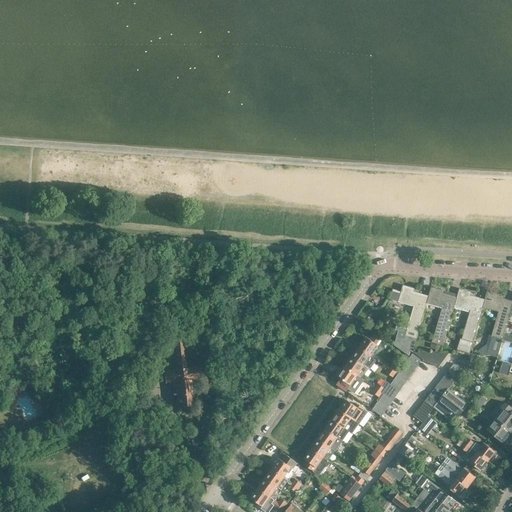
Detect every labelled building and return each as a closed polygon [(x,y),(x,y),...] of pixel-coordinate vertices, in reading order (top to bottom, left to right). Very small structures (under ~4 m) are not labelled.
[(190,265),(178,273),(183,281),(195,274),(190,265)] [(341,269),(328,275),(332,284),(345,278),(341,269)] [(428,296),(427,296),(413,292),(414,288),(403,285),(401,292),(393,289),(390,300),(398,302),(414,307),(404,340),(396,338),(394,346),(408,356),(411,347),(414,348),(416,339),(426,303),(428,296)] [(457,298),(456,298),(442,293),(443,290),(430,286),(427,296),(428,296),(426,303),(442,308),(433,337),(431,342),(443,346),(455,305),(457,298)] [(457,298),(455,305),(470,310),(462,339),(460,339),(457,350),(469,353),(483,308),(485,300),(484,300),(470,295),(471,292),(459,288),(456,298),(457,298)] [(511,306),(511,301),(498,297),(499,294),(487,290),(484,300),(485,300),(483,308),(499,312),(486,354),(497,357),(510,315),(511,306)] [(365,337),(358,347),(374,358),(381,348),(379,347),(384,341),(373,334),(369,340),(365,337)] [(258,335),(250,342),(260,353),(267,346),(258,335)] [(174,383),(177,407),(177,408),(193,406),(190,381),(200,380),(199,368),(186,370),(182,340),(173,341),(177,370),(163,372),(164,384),(174,383)] [(376,359),(374,358),(358,347),(356,351),(354,350),(350,355),(352,356),(351,357),(368,368),(367,369),(369,369),(376,359)] [(423,360),(422,361),(438,367),(449,353),(412,353),(423,360)] [(412,354),(408,359),(417,366),(421,360),(412,354)] [(351,357),(344,367),(361,378),(367,369),(368,368),(351,357)] [(417,366),(408,359),(405,365),(413,371),(417,366)] [(391,365),(389,368),(395,373),(397,369),(391,365)] [(413,371),(405,365),(397,375),(406,381),(413,371)] [(453,365),(447,372),(456,379),(463,370),(455,365),(453,365)] [(338,377),(341,379),(337,385),(346,391),(353,380),(360,385),(363,380),(361,378),(344,367),(338,377)] [(395,373),(389,368),(386,373),(392,377),(395,373)] [(447,372),(444,377),(452,384),(456,379),(447,372)] [(406,381),(397,375),(394,380),(403,386),(406,381)] [(448,389),(452,384),(444,377),(440,382),(448,389)] [(403,386),(394,380),(390,385),(399,391),(403,386)] [(445,394),(447,390),(448,389),(440,382),(436,387),(445,394)] [(140,385),(128,388),(131,400),(143,397),(140,385)] [(390,385),(387,390),(395,396),(399,391),(390,385)] [(432,391),(441,398),(445,394),(436,387),(432,391)] [(380,392),(375,388),(371,393),(377,397),(380,392)] [(383,395),(392,401),(395,396),(387,390),(383,395)] [(441,398),(438,403),(434,407),(448,418),(452,414),(458,418),(467,406),(447,390),(445,394),(441,398)] [(429,396),(438,403),(441,398),(432,391),(429,396)] [(379,400),(388,406),(392,401),(383,395),(379,400)] [(434,407),(438,403),(429,396),(425,401),(434,407)] [(480,408),(486,400),(481,396),(475,404),(480,408)] [(345,400),(339,410),(351,418),(359,424),(367,412),(363,409),(355,403),(353,405),(345,400)] [(376,405),(385,411),(388,406),(379,400),(376,405)] [(430,413),(434,407),(425,401),(421,406),(430,413)] [(503,409),(495,419),(511,432),(511,430),(511,415),(511,414),(511,409),(504,403),(501,408),(503,409)] [(376,405),(372,410),(381,416),(385,411),(376,405)] [(421,406),(417,411),(426,418),(427,416),(430,413),(421,406)] [(351,418),(339,410),(332,419),(349,431),(352,434),(359,424),(351,418)] [(422,423),(426,418),(417,411),(413,416),(422,423)] [(418,428),(419,429),(427,435),(436,423),(427,416),(426,418),(422,423),(418,428)] [(332,419),(325,429),(342,441),(349,431),(332,419)] [(511,432),(495,419),(487,430),(502,442),(511,432)] [(52,423),(45,427),(50,436),(57,432),(52,423)] [(385,442),(391,447),(394,443),(396,444),(403,435),(402,432),(396,427),(385,442)] [(342,441),(325,429),(318,439),(330,448),(335,451),(342,441)] [(470,448),(473,443),(464,436),(461,441),(463,443),(470,448)] [(330,448),(318,439),(311,449),(323,458),(330,448)] [(382,446),(377,452),(384,456),(388,451),(391,447),(385,442),(382,446)] [(470,448),(463,443),(459,448),(466,452),(470,448)] [(470,448),(476,453),(488,461),(495,452),(486,445),(483,449),(478,445),(476,445),(473,443),(470,448)] [(412,451),(404,445),(398,453),(406,459),(412,451)] [(466,452),(465,453),(471,458),(468,461),(480,471),(488,461),(476,453),(470,448),(466,452)] [(304,459),(306,461),(303,465),(313,472),(320,463),(326,467),(329,462),(323,458),(311,449),(304,459)] [(379,462),(384,456),(377,452),(374,449),(370,455),(373,457),(370,461),(376,466),(379,462)] [(143,460),(149,457),(146,450),(140,453),(143,460)] [(279,459),(272,469),(284,478),(295,462),(286,456),(282,462),(279,459)] [(370,461),(362,471),(369,475),(376,466),(370,461)] [(444,468),(468,487),(475,478),(464,469),(462,470),(450,461),(444,468)] [(390,463),(384,471),(395,480),(398,482),(405,474),(390,463)] [(468,487),(444,468),(437,476),(450,486),(449,488),(460,497),(468,487)] [(265,479),(277,487),(284,478),(272,469),(265,479)] [(358,476),(355,480),(362,485),(369,475),(362,471),(358,476)] [(389,487),(395,480),(384,471),(379,478),(389,487)] [(415,484),(424,490),(450,509),(456,502),(421,476),(415,484)] [(347,482),(348,482),(344,488),(338,484),(334,484),(332,487),(340,493),(340,494),(349,501),(358,489),(362,485),(355,480),(351,477),(347,482)] [(265,479),(258,489),(274,500),(278,496),(273,493),(277,487),(265,479)] [(294,479),(292,483),(300,490),(303,485),(294,479)] [(322,491),(327,485),(324,482),(319,488),(322,491)] [(299,492),(300,490),(292,483),(289,487),(295,492),(296,491),(299,492)] [(327,485),(322,491),(326,494),(331,488),(327,485)] [(278,503),(274,500),(258,489),(251,499),(262,507),(261,509),(265,511),(268,511),(273,506),(281,511),(284,507),(278,503)] [(438,511),(447,511),(450,509),(424,490),(418,497),(438,511)] [(340,497),(336,494),(332,499),(337,502),(340,497)] [(408,506),(410,504),(397,495),(392,502),(404,511),(408,506)] [(413,504),(422,511),(438,511),(418,497),(413,504)] [(280,499),(278,503),(284,507),(287,503),(280,499)] [(302,511),(292,503),(284,511),(302,511)] [(421,511),(418,509),(413,504),(411,503),(410,504),(408,506),(414,511),(421,511)]
